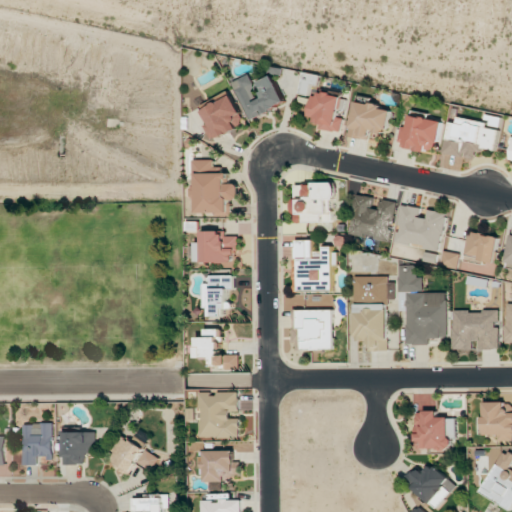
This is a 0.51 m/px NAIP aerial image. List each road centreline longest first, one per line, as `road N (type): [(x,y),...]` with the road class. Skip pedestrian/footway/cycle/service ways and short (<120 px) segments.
road 1 (residential): [(290,152),(266,174),(271,511)]
road 2 (residential): [(271,381),(511,379)]
road 3 (residential): [(290,152),(511,198)]
road 4 (tertiary): [(185,381),(0,383)]
